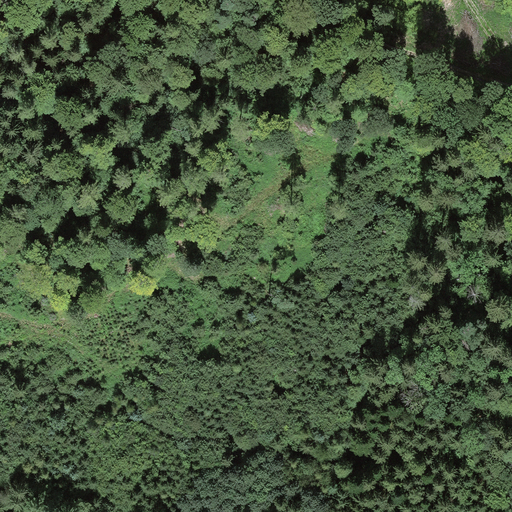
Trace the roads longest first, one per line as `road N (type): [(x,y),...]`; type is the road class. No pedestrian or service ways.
road 1 (track): [(0,348),(100,304),(244,211)]
road 2 (track): [(269,0),(511,86)]
